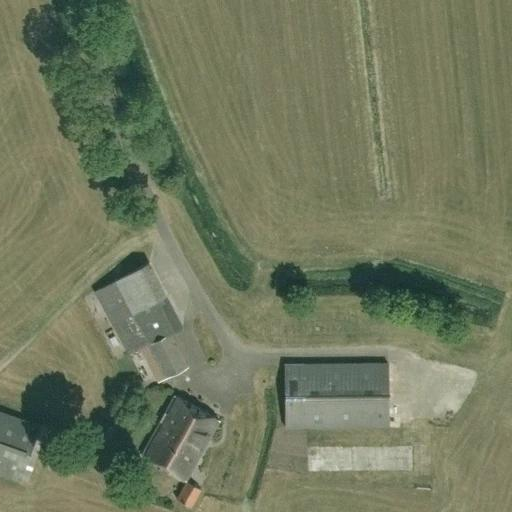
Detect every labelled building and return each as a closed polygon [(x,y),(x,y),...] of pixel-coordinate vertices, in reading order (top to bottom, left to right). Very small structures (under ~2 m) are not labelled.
[(188,366),(170,332),(181,326),(148,261),(95,289),(128,353),(142,345),(160,380),(188,366)] [(285,427),(388,426),(387,363),(284,364),(285,427)] [(184,427),(208,440),(219,421),(174,396),(156,430),(176,442),(184,427)] [(0,472),(18,479),(38,424),(0,411),(0,472)] [(186,480),(208,440),(184,427),(176,442),(156,430),(142,455),(186,480)] [(192,507),(201,489),(186,483),(179,500),(192,507)]
